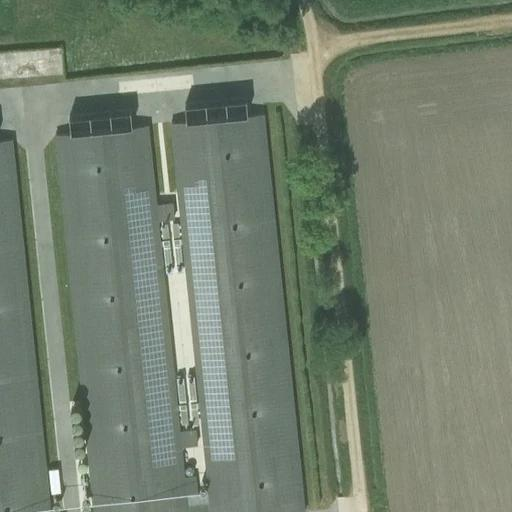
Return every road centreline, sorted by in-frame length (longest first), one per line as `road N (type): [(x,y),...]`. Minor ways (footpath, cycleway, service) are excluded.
road 1 (track): [(300,0),(360,511)]
road 2 (track): [(310,39),(511,16)]
